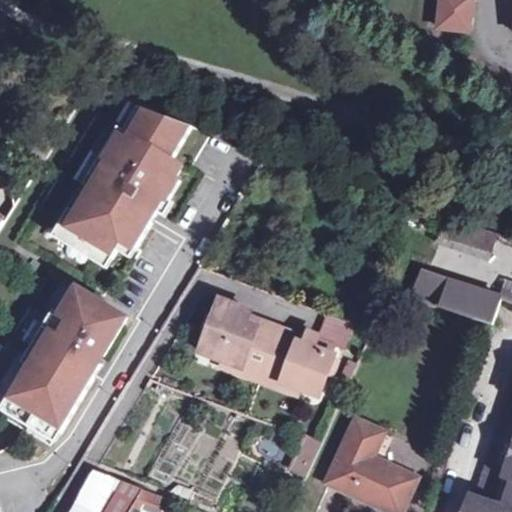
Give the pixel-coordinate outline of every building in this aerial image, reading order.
[(471,31),(474,0),(437,0),(434,26),(471,31)] [(147,98),(63,230),(123,268),(169,196),(207,136),(147,98)] [(452,217),(443,238),(490,255),(499,234),(452,217)] [(416,297),(466,316),(477,290),(428,272),(416,297)] [(134,323),(76,286),(6,396),(65,433),(94,387),(134,323)] [(466,316),(495,327),(505,300),(477,290),(466,316)] [(204,354),(225,361),(246,369),(251,357),(263,361),(259,373),(276,379),(280,367),(291,372),(287,383),(303,389),(325,397),(339,357),(318,350),(323,338),(312,334),(307,345),(296,342),(298,335),(260,321),(258,327),(249,324),(253,314),(223,303),(204,354)] [(246,369),(225,361),(223,366),(301,394),(303,389),(287,383),(291,372),(280,367),(276,379),(259,373),(263,361),(251,357),(246,369)] [(511,511),(511,394),(505,414),(511,416),(511,433),(500,429),(472,511),(511,511)] [(511,416),(505,414),(500,429),(511,433),(511,416)] [(362,418),(331,482),(351,490),(350,494),(390,511),(402,511),(419,477),(370,455),(384,429),(362,418)] [(286,471),(306,480),(322,442),(302,433),(286,471)] [(0,470),(23,462),(17,446),(0,452),(0,470)] [(117,491),(122,482),(98,473),(74,511),(101,511),(114,490),(117,491)] [(67,496),(75,481),(65,474),(55,489),(67,496)] [(146,492),(122,482),(117,491),(142,501),(146,492)]
